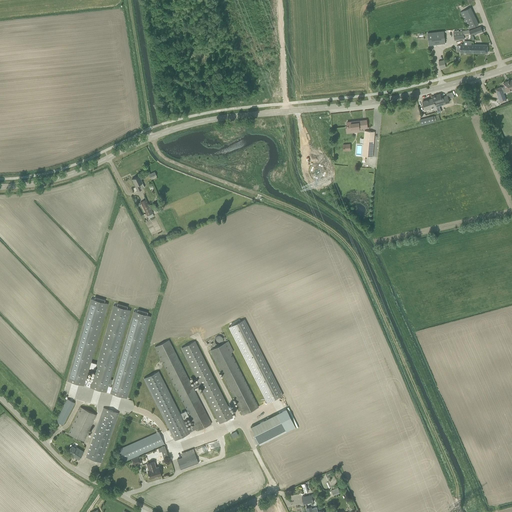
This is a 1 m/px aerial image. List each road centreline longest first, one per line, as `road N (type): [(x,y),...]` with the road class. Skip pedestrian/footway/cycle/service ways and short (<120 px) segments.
road 1 (tertiary): [(0,187),(60,177),(181,128),(363,105),(511,67)]
road 2 (track): [(460,511),(458,485),(357,257),(297,211),(162,156),(151,129)]
road 3 (track): [(484,511),(369,248),(301,193),(291,172),(288,105)]
road 4 (unclassified): [(151,511),(76,472),(0,397)]
road 5 (track): [(151,129),(129,0)]
